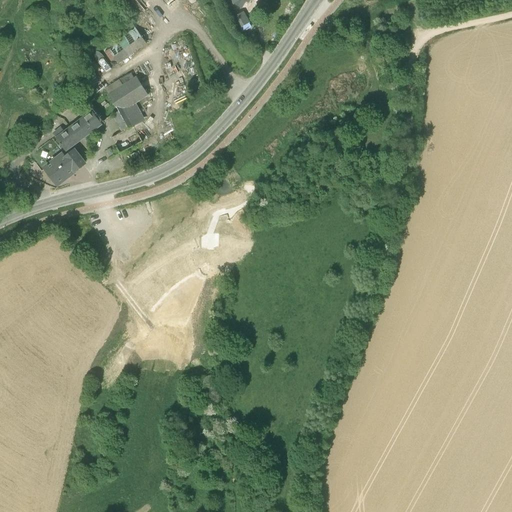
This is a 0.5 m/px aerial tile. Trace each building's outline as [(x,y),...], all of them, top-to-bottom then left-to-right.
[(249,3),(250,0),(236,0),(238,1),(236,5),(245,9),(246,8),(248,3),(249,3)] [(237,30),(241,28),(249,23),(243,12),(234,17),(233,17),(232,15),(229,17),(237,30)] [(137,24),(109,46),(122,63),(150,41),(137,24)] [(121,79),(124,84),(134,78),(132,73),(121,79)] [(113,116),(121,132),(135,125),(142,120),(136,110),(129,115),(126,110),(149,95),(137,76),(134,78),(124,84),(110,94),(117,107),(113,116)] [(57,139),(66,150),(70,147),(102,124),(91,111),(65,131),(61,126),(52,132),(56,138),(57,139)] [(58,184),(84,164),(70,147),(66,150),(57,139),(54,142),(52,139),(31,156),(43,171),(46,169),(58,184)]
